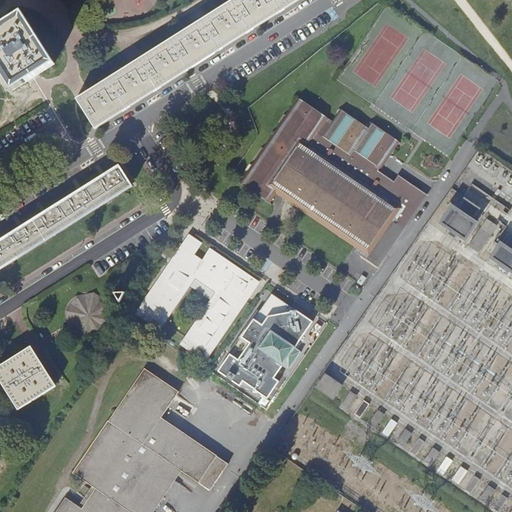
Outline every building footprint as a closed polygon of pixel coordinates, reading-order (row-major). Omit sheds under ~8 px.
[(238,0),(77,103),(92,127),(292,0),(238,0)] [(21,13),(0,25),(0,72),(11,90),(53,64),(21,13)] [(299,97),(240,183),(269,202),(277,190),(360,247),(358,250),(378,264),(424,195),(398,177),(394,184),(376,172),(398,140),(371,122),(368,127),(338,107),(330,118),(299,97)] [(120,168),(0,243),(0,270),(132,187),(120,168)] [(452,207),(441,223),(465,239),(476,223),(471,220),(479,209),(464,199),(457,210),(452,207)] [(487,219),(481,228),(491,234),(497,225),(487,219)] [(480,252),(491,234),(481,228),(470,246),(480,252)] [(511,234),(509,232),(503,240),(499,237),(495,242),(487,255),(511,271),(511,234)] [(146,299),(137,313),(159,327),(189,283),(194,275),(218,291),(213,299),(182,343),(204,359),(257,282),(210,250),(203,261),(193,254),(200,243),(189,236),(180,250),(183,252),(149,301),(146,299)] [(218,291),(194,275),(189,283),(213,299),(218,291)] [(357,282),(361,285),(367,278),(363,275),(361,278),(360,277),(357,282)] [(109,319),(109,316),(109,313),(108,310),(107,308),(106,305),(105,303),(103,301),(101,299),(99,297),(97,296),(94,295),(91,294),(89,294),(86,294),(83,294),(80,294),(78,296),(75,297),(73,298),(71,300),(69,302),(68,305),(67,307),(66,310),(65,312),(65,315),(65,318),(65,321),(66,323),(67,326),(69,328),(71,330),(73,332),(75,334),(77,336),(80,336),(82,337),(85,338),(88,338),(91,337),(93,337),(96,336),(98,334),(101,333),(103,331),(105,329),(106,327),(107,324),(108,321),(109,319)] [(294,348),(312,322),(271,294),(241,338),(249,344),(237,361),(229,355),(217,372),(239,387),(242,382),(253,390),(252,391),(254,392),(254,391),(269,402),(278,388),(275,386),(279,381),(274,377),(282,366),(288,370),(300,352),(294,348)] [(249,344),(241,338),(229,355),(237,361),(249,344)] [(0,367),(0,382),(18,411),(55,387),(30,348),(0,367)] [(66,506),(62,511),(147,511),(176,468),(211,490),(227,464),(217,457),(218,455),(161,418),(178,392),(143,370),(109,423),(106,421),(71,476),(89,488),(74,511),(66,506)] [(342,385),(325,374),(317,387),(334,398),(342,385)] [(350,391),(340,406),(347,411),(357,396),(350,391)] [(364,400),(355,413),(361,417),(370,404),(364,400)] [(378,410),(369,422),(375,427),(384,414),(378,410)] [(392,419),(382,432),(388,436),(397,423),(392,419)] [(406,429),(397,441),(403,446),(412,433),(406,429)] [(419,438),(409,451),(416,455),(425,441),(419,438)] [(424,461),(431,465),(439,451),(433,447),(424,461)] [(447,456),(437,470),(443,474),(452,460),(447,456)] [(460,466),(452,479),(459,483),(467,470),(460,466)] [(474,475),(465,488),(471,492),(480,479),(474,475)] [(488,485),(479,498),(486,503),(495,490),(488,485)] [(242,489),(236,497),(244,503),(250,494),(242,489)] [(501,494),(492,507),(499,511),(508,498),(501,494)]
